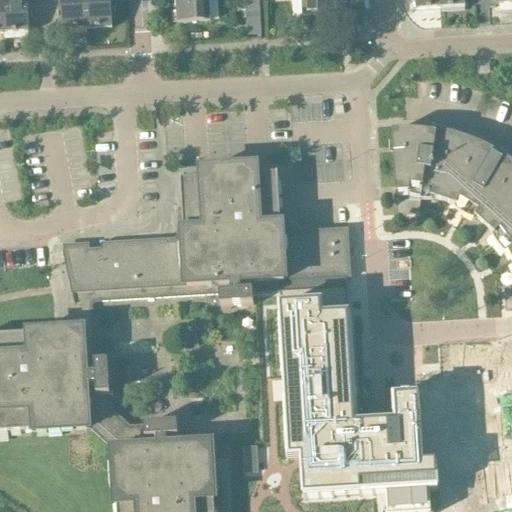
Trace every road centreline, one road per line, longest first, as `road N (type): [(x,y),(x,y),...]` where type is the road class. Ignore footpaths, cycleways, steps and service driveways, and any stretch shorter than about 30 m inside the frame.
road 1 (residential): [(143,93),(357,82)]
road 2 (residential): [(0,103),(143,93)]
road 3 (residential): [(387,49),(511,40)]
